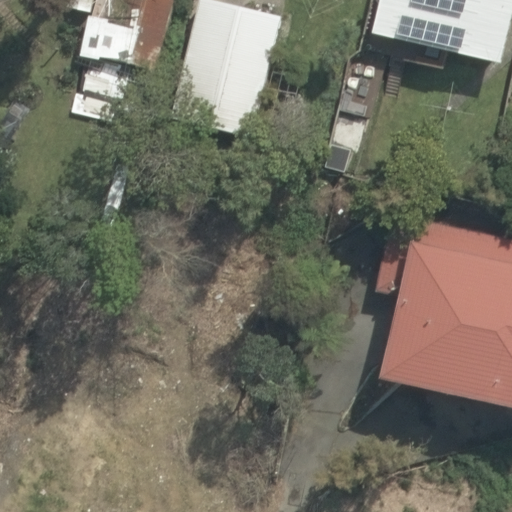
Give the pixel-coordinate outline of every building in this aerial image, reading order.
[(163,0),(90,0),(77,57),(146,74),(163,0)] [(263,15),(202,0),(190,0),(162,110),(234,128),(263,15)] [(364,0),(359,26),(498,55),(509,0),(364,0)] [(511,237),(400,213),(366,367),(511,399),(511,237)] [(143,511),(157,452),(8,417),(0,450),(0,511),(143,511)]
